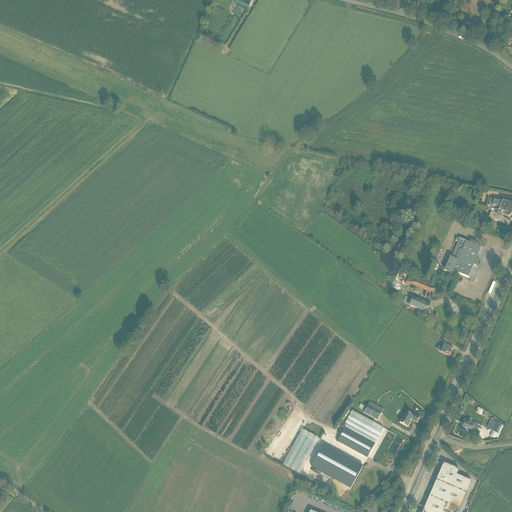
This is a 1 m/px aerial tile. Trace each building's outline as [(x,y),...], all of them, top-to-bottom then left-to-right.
[(229,0),(225,11),(233,15),(240,0),(239,0),(229,0)] [(242,0),(240,5),(248,9),(251,0),(242,0)] [(498,214),(511,218),(511,217),(511,202),(496,200),(494,206),(502,206),(498,214)] [(456,272),(470,278),(475,267),(479,268),(482,262),(478,261),(483,248),(478,247),(479,244),(472,241),(471,243),(459,239),(445,271),(454,275),(456,272)] [(438,264),(442,253),(435,251),(432,261),(438,264)] [(403,283),(407,275),(401,272),(397,280),(403,283)] [(408,284),(432,293),(434,288),(410,279),(408,284)] [(425,316),(428,318),(433,306),(411,297),(407,304),(426,312),(425,316)] [(435,350),(452,357),(455,349),(445,345),(443,349),(438,345),(435,350)] [(369,414),(384,421),(390,410),(379,405),(375,403),(369,414)] [(390,427),(358,411),(342,443),(374,459),(390,427)] [(399,423),(408,428),(411,423),(410,423),(411,420),(417,423),(420,418),(410,413),(409,415),(406,413),(403,419),(402,419),(399,423)] [(332,428),(336,423),(328,417),(325,422),(332,428)] [(500,441),(505,426),(496,423),(497,420),(493,419),(489,429),(494,431),(492,438),(500,441)] [(460,430),(474,435),(478,425),(464,420),(460,430)] [(318,468),(357,488),(365,473),(344,463),(347,458),(344,456),(345,453),(330,445),(318,468)] [(461,471),(446,464),(438,481),(468,495),(473,483),(459,476),(461,471)] [(459,511),(468,495),(438,481),(424,511),(459,511)]
